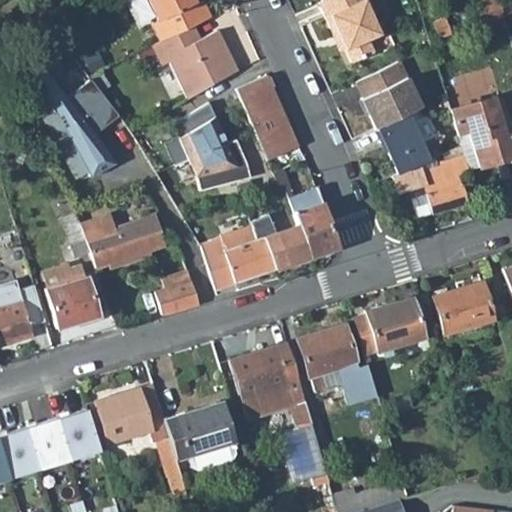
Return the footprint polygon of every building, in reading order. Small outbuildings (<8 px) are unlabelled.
[(147,0),(158,21),(151,24),(159,41),(188,28),(194,25),(210,17),(201,0),(199,0),(195,2),(193,0),(147,0)] [(321,0),(317,2),(332,35),(337,33),(343,48),(349,62),(372,52),(366,38),(378,33),(370,15),(373,13),(367,0),(321,0)] [(505,21),(498,0),(476,0),(485,27),(505,21)] [(200,38),(194,25),(188,28),(195,40),(200,38)] [(153,44),(162,64),(170,61),(188,99),(196,94),(216,81),(238,71),(218,29),(208,35),(200,38),(195,40),(188,28),(159,41),(153,44)] [(337,33),(332,35),(339,50),(343,48),(337,33)] [(92,137),(116,119),(89,81),(64,99),(54,85),(66,76),(54,60),(42,69),(39,65),(22,75),(41,111),(48,107),(85,181),(111,168),(103,153),(92,137)] [(416,106),(396,60),(353,79),(360,95),(358,97),(371,126),(407,110),(416,106)] [(265,75),(235,89),(256,138),(266,160),(297,145),(265,75)] [(511,133),(500,95),(493,97),(504,135),(511,133)] [(477,166),(511,155),(511,135),(511,133),(504,135),(493,97),(449,110),(456,133),(466,130),(477,166)] [(407,110),(371,126),(377,141),(380,140),(394,171),(418,161),(428,157),(407,110)] [(213,119),(178,143),(198,183),(204,197),(253,178),(247,163),(236,140),(227,145),(213,119)] [(15,133),(12,134),(0,138),(0,151),(22,145),(15,133)] [(429,213),(466,203),(457,173),(467,170),(462,153),(444,158),(445,161),(439,162),(439,165),(421,172),(418,161),(390,173),(397,193),(407,190),(425,185),(427,190),(423,192),(429,213)] [(415,217),(429,213),(423,192),(427,190),(425,185),(407,190),(415,217)] [(306,258),(336,247),(316,189),(287,199),(291,213),(295,225),(306,258)] [(63,217),(61,217),(75,256),(90,252),(79,221),(75,212),(63,217)] [(152,214),(116,227),(111,212),(79,221),(90,252),(96,268),(114,261),(115,267),(150,254),(148,249),(162,244),(152,214)] [(272,270),(284,265),(274,232),(271,233),(265,214),(247,220),(248,228),(253,239),(261,237),(272,270)] [(284,265),(306,258),(295,225),(274,232),(284,265)] [(248,228),(198,245),(213,289),(272,270),(261,237),(253,239),(248,228)] [(57,327),(98,315),(80,261),(70,264),(68,261),(40,269),(45,288),(45,290),(57,327)] [(17,287),(10,264),(0,266),(0,345),(31,336),(28,325),(44,320),(33,283),(17,287)] [(511,304),(511,266),(503,269),(511,304)] [(170,288),(154,294),(159,314),(198,302),(188,276),(188,275),(187,271),(167,279),(170,288)] [(431,296),(442,333),(491,318),(481,281),(431,296)] [(422,336),(410,297),(364,311),(375,350),(422,336)] [(323,384),(358,374),(344,325),(298,338),(313,392),(324,388),(323,384)] [(302,396),(286,343),(228,360),(238,399),(246,424),(290,411),(300,443),(314,439),(302,396)] [(151,383),(95,401),(108,444),(148,431),(164,426),(162,419),(151,383)] [(168,438),(174,459),(188,455),(232,442),(220,401),(162,419),(164,426),(168,438)] [(0,480),(100,450),(87,408),(0,434),(0,480)] [(168,438),(164,426),(148,431),(151,443),(157,442),(168,438)] [(157,442),(167,475),(169,475),(174,496),(174,497),(184,493),(174,459),(168,438),(157,442)] [(236,455),(232,442),(188,455),(192,468),(198,471),(232,461),(236,455)] [(452,495),(511,487),(511,465),(450,484),(452,495)] [(400,481),(347,496),(345,491),(331,495),(336,511),(355,511),(397,499),(405,497),(400,481)] [(355,511),(401,511),(397,499),(355,511)]
